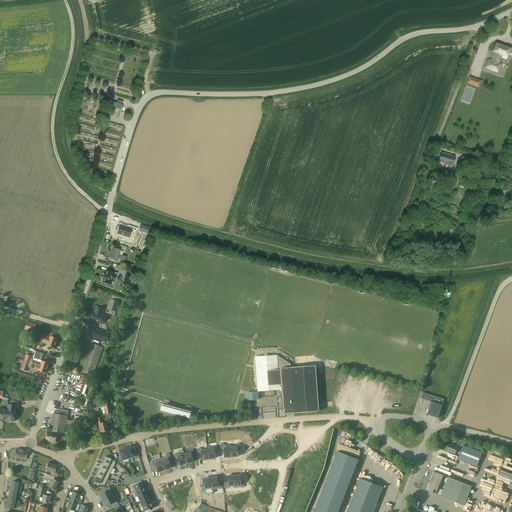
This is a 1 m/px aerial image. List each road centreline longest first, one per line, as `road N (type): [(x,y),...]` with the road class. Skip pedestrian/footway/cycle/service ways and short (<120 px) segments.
road 1 (tertiary): [(28,444),(145,98),(293,89),(340,78),(401,39),(477,26),(511,10)]
road 2 (track): [(444,426),(499,288),(511,279)]
road 3 (residential): [(65,461),(77,451),(140,438),(151,481)]
